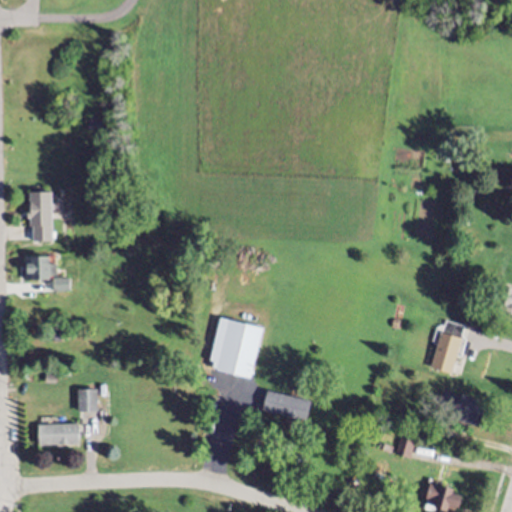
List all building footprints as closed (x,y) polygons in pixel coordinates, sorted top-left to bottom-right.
[(63,194),(38,194),(38,244),(63,244),(63,194)] [(75,293),(75,280),(58,281),(58,261),(53,261),(53,294),(75,293)] [(511,292),(490,292),(490,316),(511,316),(511,292)] [(205,373),(252,382),(262,331),(214,322),(205,373)] [(426,373),(447,378),(458,329),(443,325),(441,335),(434,334),(426,373)] [(81,414),(103,414),(103,392),(81,392),(81,414)] [(305,404),(263,393),(257,416),(299,427),(305,404)] [(464,426),(471,404),(442,394),(433,421),(449,427),(450,421),(464,426)] [(85,447),(84,426),(42,427),(42,447),(85,447)] [(392,459),(404,462),(409,446),(397,442),(392,459)] [(427,511),(453,511),(458,497),(425,487),(418,509),(427,511)]
